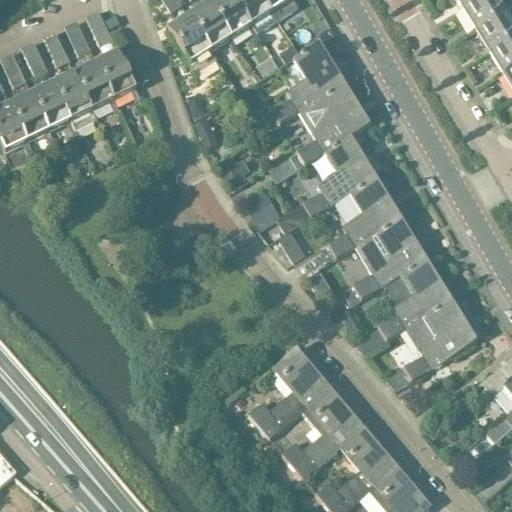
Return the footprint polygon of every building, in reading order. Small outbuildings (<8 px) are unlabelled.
[(256,40),(250,31),(230,0),(221,0),(207,9),(229,44),(246,34),(251,42),(256,40)] [(258,0),(230,0),(250,31),(256,40),(272,29),(276,27),(258,0)] [(258,0),(276,27),(296,14),(287,0),(258,0)] [(453,0),(460,10),(476,0),(453,0)] [(474,33),(504,15),(495,0),(476,0),(460,10),(474,33)] [(171,18),(182,11),(176,2),(165,9),(171,18)] [(235,53),(229,44),(207,9),(187,22),(210,57),(226,47),(231,55),(235,53)] [(488,55),(511,40),(511,27),(504,15),(474,33),(488,55)] [(103,26),(107,34),(118,29),(114,21),(103,26)] [(216,65),(210,57),(187,22),(167,35),(195,79),(216,65)] [(99,51),(111,46),(107,38),(96,43),(99,51)] [(501,78),(511,71),(511,40),(488,55),(501,78)] [(78,62),(89,56),(86,48),(74,53),(78,62)] [(289,104),(269,117),(277,130),(302,114),(337,92),(337,91),(326,74),(329,72),(316,49),(291,65),(303,85),(284,97),(289,104)] [(135,106),(138,104),(116,57),(94,68),(111,106),(130,97),(135,106)] [(56,72),(68,66),(64,58),(52,63),(56,72)] [(60,81),(51,88),(73,135),(94,125),(90,116),(72,78),(68,66),(56,72),(60,81)] [(35,82),(47,76),(43,68),(31,73),(35,82)] [(116,115),(111,106),(94,68),(72,78),(90,116),(108,107),(112,117),(116,115)] [(511,95),(511,71),(501,78),(511,95)] [(13,92),(25,86),(21,78),(9,83),(13,92)] [(69,136),(73,135),(51,88),(29,98),(47,136),(48,135),(65,127),(69,136)] [(314,146),(295,158),(302,171),(322,159),(349,142),(351,141),(360,136),(366,131),(365,129),(361,131),(350,114),(354,111),(340,89),(337,91),(337,92),(302,114),(315,134),(309,138),(314,146)] [(48,135),(47,136),(29,98),(8,108),(25,146),(26,146),(43,138),(48,147),(52,145),(48,135)] [(196,99),(184,103),(190,123),(202,119),(196,99)] [(26,146),(25,146),(8,108),(0,111),(0,148),(4,156),(22,148),(26,157),(30,155),(26,146)] [(360,136),(351,141),(356,149),(365,144),(360,136)] [(210,138),(198,143),(204,155),(215,150),(210,138)] [(320,198),(301,210),(309,223),(348,200),(374,183),(349,142),(322,159),(335,179),(315,191),(320,198)] [(241,165),(234,169),(230,162),(215,171),(219,179),(218,180),(224,191),(226,189),(230,198),(246,189),(242,180),(247,177),(241,165)] [(346,239),(327,251),(335,264),(364,246),(373,240),(399,224),(374,183),(348,200),(361,220),(341,232),(346,239)] [(259,200),(242,211),(258,236),(275,226),(259,200)] [(372,279),(351,292),(359,304),(398,280),(424,264),(399,224),(373,240),(364,246),(377,266),(367,272),(372,279)] [(287,239),(276,246),(291,269),(302,263),(287,239)] [(397,319),(377,332),(385,345),(414,327),(424,321),(449,305),(424,264),(398,280),(411,300),(392,312),(397,319)] [(422,360),(385,383),(394,395),(409,385),(410,386),(474,346),(449,305),(424,321),(414,327),(427,347),(418,353),(422,360)] [(352,313),(338,322),(350,340),(364,331),(352,313)] [(300,416),(328,393),(294,352),(271,372),(291,396),(267,415),(261,408),(246,420),(267,444),(300,416)] [(511,361),(479,387),(483,392),(496,395),(499,392),(511,407),(511,411),(501,422),(510,432),(511,430),(511,360),(511,361)] [(300,484),(338,452),(362,432),(328,393),(300,416),(320,439),(301,456),(294,448),(280,459),(300,484)] [(434,426),(423,436),(431,445),(442,435),(434,426)] [(323,511),(348,511),(366,497),(395,472),(362,432),(338,452),(358,475),(334,495),(327,487),(313,499),(323,511)] [(0,491),(14,479),(0,463),(0,491)] [(429,511),(395,472),(366,497),(378,511),(429,511)] [(291,480),(280,489),(285,495),(296,486),(291,480)]
